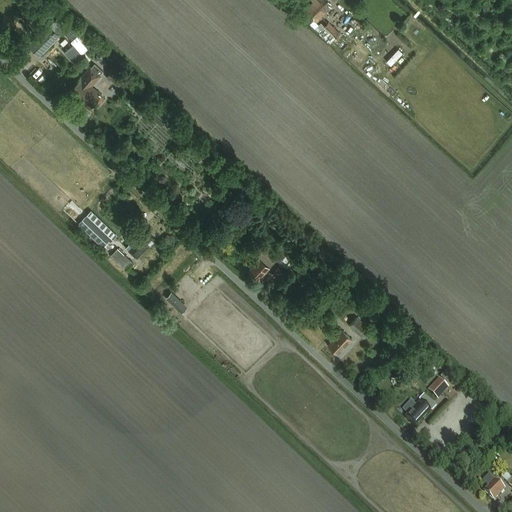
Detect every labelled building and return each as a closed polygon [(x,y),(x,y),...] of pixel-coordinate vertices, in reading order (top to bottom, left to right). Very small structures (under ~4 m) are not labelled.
[(316,23),(331,8),(328,5),(330,3),(327,0),(311,0),(312,0),(313,1),(304,11),(316,23)] [(66,26),(58,18),(46,29),(55,38),(66,26)] [(340,33),(328,22),(323,26),(335,37),(335,38),(340,33)] [(323,26),(320,23),(314,29),(329,43),(335,37),(323,26)] [(55,38),(46,29),(45,28),(28,45),(39,56),(56,39),(55,38)] [(78,44),(66,48),(70,61),(82,57),(78,44)] [(386,60),(391,65),(404,52),(399,47),(386,60)] [(115,66),(106,76),(117,86),(126,76),(115,66)] [(100,75),(89,67),(68,92),(89,109),(101,94),(91,86),(100,75)] [(116,236),(90,211),(86,215),(112,240),(116,236)] [(107,243),(82,219),(78,223),(103,247),(107,243)] [(128,250),(136,258),(137,258),(155,239),(146,231),(143,233),(141,231),(126,248),(128,250)] [(280,261),(289,251),(279,241),(270,252),(265,247),(257,257),(259,259),(269,268),(277,259),(280,261)] [(117,248),(110,255),(126,270),(133,263),(117,248)] [(258,280),(269,268),(259,259),(248,271),(258,280)] [(176,299),(170,294),(166,298),(172,304),(176,299)] [(392,314),(382,305),(374,313),(384,322),(392,314)] [(362,338),(370,330),(356,317),(349,326),(362,338)] [(338,355),(352,340),(342,331),(328,345),(338,355)] [(448,384),(456,376),(449,369),(441,377),(448,384)] [(436,399),(447,387),(439,379),(428,391),(436,399)] [(419,401),(421,402),(405,419),(415,428),(431,412),(432,413),(437,408),(424,396),(419,401)] [(511,477),(511,479),(506,474),(502,478),(509,486),(511,488),(511,477)] [(489,475),(483,482),(488,487),(484,492),(493,501),(505,489),(495,480),(489,475)]
